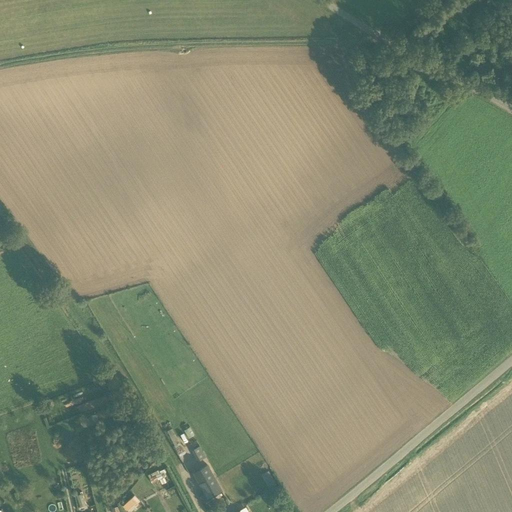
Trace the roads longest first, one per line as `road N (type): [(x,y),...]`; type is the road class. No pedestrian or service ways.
road 1 (track): [(0,64),(126,42),(344,39),(372,30)]
road 2 (track): [(0,219),(197,511)]
road 3 (unclassified): [(331,511),(511,362)]
road 4 (unclassified): [(323,0),(511,108)]
